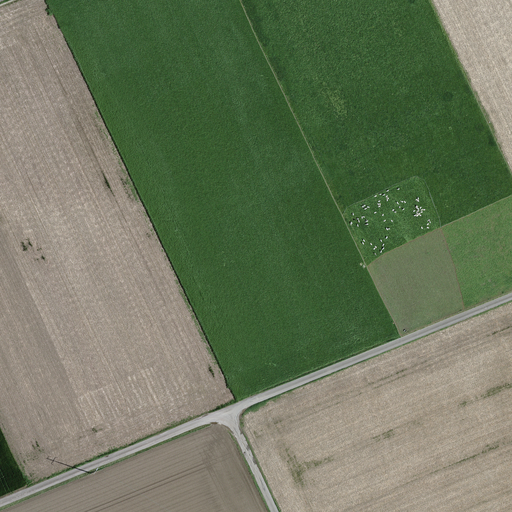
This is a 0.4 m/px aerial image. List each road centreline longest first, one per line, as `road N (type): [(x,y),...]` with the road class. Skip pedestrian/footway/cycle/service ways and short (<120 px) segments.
road 1 (unclassified): [(224,410),(511,294)]
road 2 (unclassified): [(0,502),(224,410)]
